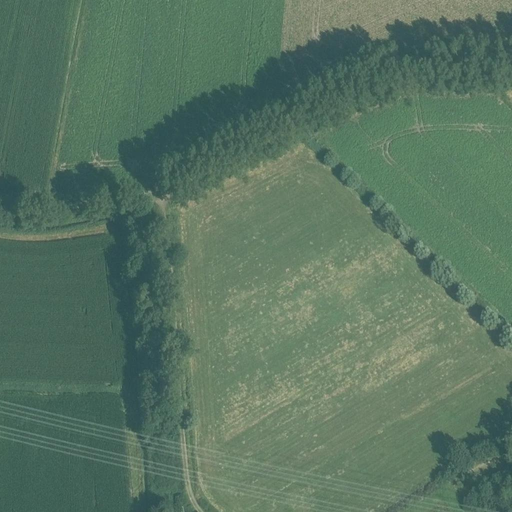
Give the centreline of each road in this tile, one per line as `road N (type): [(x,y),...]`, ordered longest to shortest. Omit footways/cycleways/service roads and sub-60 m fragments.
road 1 (track): [(511,79),(386,89),(159,201),(186,477),(200,511)]
road 2 (track): [(159,201),(0,213)]
